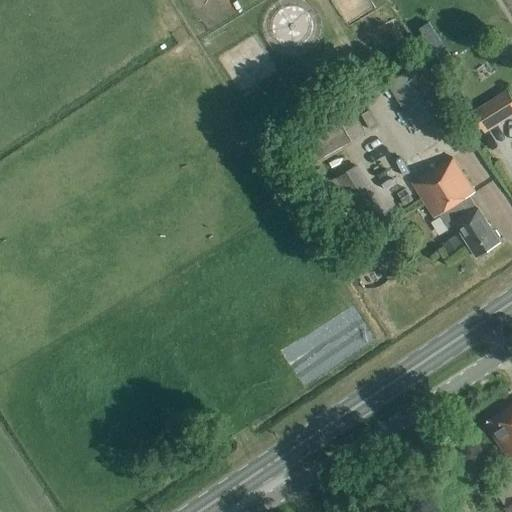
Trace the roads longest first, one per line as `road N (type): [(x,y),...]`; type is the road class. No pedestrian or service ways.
road 1 (primary): [(236,487),(482,322)]
road 2 (unclassified): [(252,511),(503,354)]
